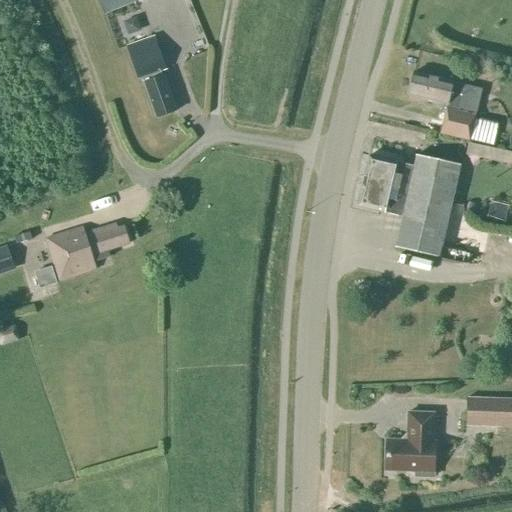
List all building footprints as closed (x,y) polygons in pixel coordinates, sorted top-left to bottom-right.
[(99,0),(105,13),(138,0),(99,0)] [(157,117),(176,111),(163,76),(161,70),(165,69),(154,37),(127,46),(140,84),(144,82),(157,117)] [(414,72),(409,94),(447,103),(441,133),(465,139),(469,140),(469,138),(473,120),(481,89),(453,82),(453,81),(414,72)] [(473,120),(469,138),(478,141),(493,144),(497,125),(483,122),(473,120)] [(372,209),(376,194),(380,192),(389,194),(389,192),(394,193),(395,189),(408,192),(415,166),(414,166),(402,163),(369,155),(357,206),(372,209)] [(414,166),(415,166),(408,192),(395,189),(394,193),(389,192),(389,194),(380,192),(376,194),(372,209),(384,212),(403,216),(396,247),(468,264),(470,255),(440,248),(459,165),(416,155),(414,166)] [(107,250),(129,244),(123,226),(116,228),(115,224),(85,233),(83,227),(45,238),(59,281),(96,269),(94,262),(110,257),(107,250)] [(5,249),(0,250),(0,272),(12,268),(5,249)] [(52,268),(35,273),(41,291),(58,286),(52,268)] [(0,346),(0,347),(19,342),(14,326),(0,329),(0,346)] [(511,399),(468,398),(467,425),(511,427),(511,399)] [(415,476),(434,477),(435,441),(433,441),(434,413),(408,412),(407,440),(386,439),(385,470),(415,471),(415,476)]
